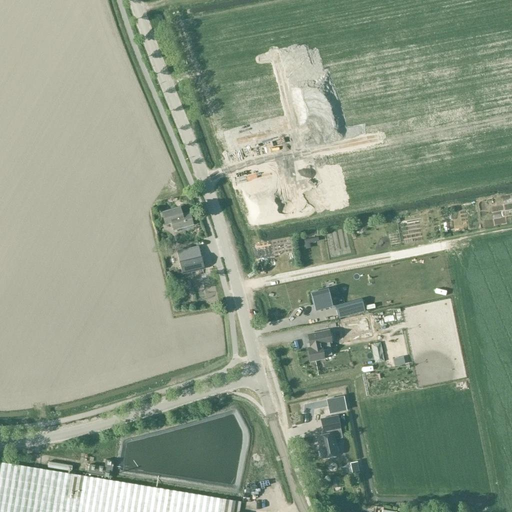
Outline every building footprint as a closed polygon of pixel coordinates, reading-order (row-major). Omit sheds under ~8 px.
[(193,225),(190,213),(182,215),(180,208),(162,213),(166,225),(172,223),(174,231),(193,225)] [(204,270),(198,247),(177,252),(182,274),(204,270)] [(329,279),(312,284),(316,302),(334,298),(329,279)] [(362,299),(335,306),(338,318),(365,311),(362,299)] [(360,318),(340,322),(341,329),(362,325),(365,338),(372,337),(368,316),(360,318)] [(304,336),(309,362),(322,359),(321,357),(330,355),(327,343),(329,343),(327,331),(304,336)] [(332,406),(333,413),(346,410),(344,403),(332,406)] [(339,428),(337,416),(320,419),(323,434),(317,435),(321,458),(337,454),(337,453),(338,451),(338,446),(336,445),(334,438),(341,437),(339,428)] [(233,511),(235,500),(1,462),(0,470),(0,511),(233,511)] [(273,477),(265,479),(267,487),(275,485),(273,477)]
